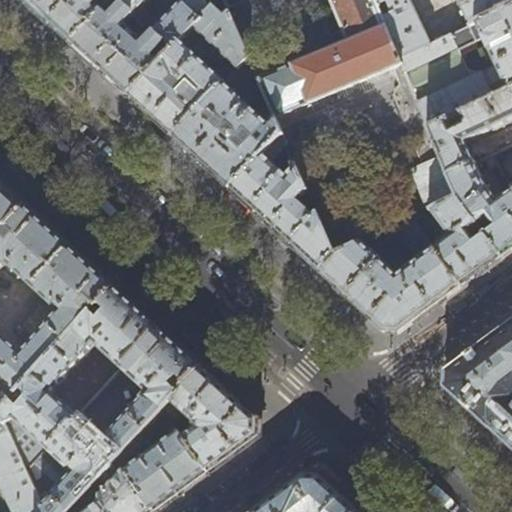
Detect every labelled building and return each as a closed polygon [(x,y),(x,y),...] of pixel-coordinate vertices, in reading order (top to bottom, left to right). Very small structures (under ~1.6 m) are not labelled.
[(23,0),(41,16),(73,45),(103,13),(98,9),(103,5),(99,2),(101,0),(23,0)] [(118,6),(113,11),(117,14),(111,20),(103,13),(73,45),(98,69),(130,98),(213,9),(205,2),(206,0),(119,0),(125,5),(121,9),(118,6)] [(174,139),(250,57),(229,10),(224,0),(220,0),(213,9),(130,98),(148,114),(174,139)] [(224,0),(229,10),(241,5),(238,0),(224,0)] [(401,61),(375,0),(331,0),(348,42),(260,79),(263,86),(272,106),(277,117),(395,68),(401,86),(392,89),(424,167),(413,172),(431,211),(458,198),(449,176),(430,130),(401,61)] [(410,0),(375,0),(401,61),(433,46),(410,0)] [(511,0),(458,0),(472,27),(511,7),(511,0)] [(511,7),(472,27),(433,46),(401,61),(430,130),(448,121),(463,114),(511,90),(511,7)] [(260,79),(250,57),(174,139),(200,162),(231,191),(284,134),(277,117),(272,106),(261,118),(246,104),(263,86),(260,79)] [(511,90),(463,114),(468,124),(453,131),(448,121),(430,130),(449,176),(475,164),(466,144),(511,122),(511,90)] [(311,195),(284,134),(231,191),(270,226),(321,273),(338,255),(314,202),(302,207),(296,202),(304,195),(305,199),(311,195)] [(486,159),(490,170),(499,166),(494,155),(486,159)] [(475,164),(449,176),(458,198),(502,257),(511,249),(511,192),(498,202),(486,187),(478,170),(485,167),(482,161),(475,164)] [(0,182),(0,237),(27,208),(0,182)] [(458,198),(431,211),(425,214),(429,220),(434,216),(451,238),(434,250),(462,287),(481,273),(502,257),(458,198)] [(0,413),(1,415),(116,289),(94,269),(52,230),(27,208),(0,237),(0,413)] [(386,232),(338,255),(321,273),(348,298),(385,332),(393,332),(400,332),(411,324),(440,303),(462,287),(434,250),(412,220),(391,230),(417,253),(419,251),(424,257),(399,276),(367,247),(382,240),(383,241),(389,238),(386,232)] [(136,307),(116,289),(1,415),(9,432),(27,473),(78,417),(52,393),(96,346),(122,370),(159,329),(136,307)] [(450,370),(450,369),(446,372),(446,373),(445,388),(445,389),(511,450),(511,323),(479,347),(475,350),(476,350),(450,370)] [(166,335),(159,329),(122,370),(148,394),(105,441),(78,417),(27,473),(45,511),(71,511),(84,499),(92,491),(96,486),(99,482),(118,462),(164,412),(168,408),(173,402),(203,369),(166,335)] [(232,396),(203,369),(173,402),(197,425),(196,426),(195,427),(195,428),(196,430),(197,431),(189,437),(184,430),(179,433),(209,474),(232,457),(259,437),(260,422),(232,396)] [(174,417),(168,408),(164,412),(170,421),(174,417)] [(157,511),(172,501),(209,474),(179,433),(170,421),(164,412),(118,462),(153,511),(157,511)] [(0,436),(9,432),(1,415),(0,413),(0,436)] [(45,511),(27,473),(9,432),(0,436),(0,492),(3,491),(8,502),(12,511),(45,511)] [(153,511),(118,462),(99,482),(107,494),(104,497),(96,486),(92,491),(107,511),(153,511)] [(359,511),(336,491),(321,477),(307,476),(283,493),(257,511),(359,511)] [(107,511),(92,491),(84,499),(93,511),(92,511),(107,511)]
